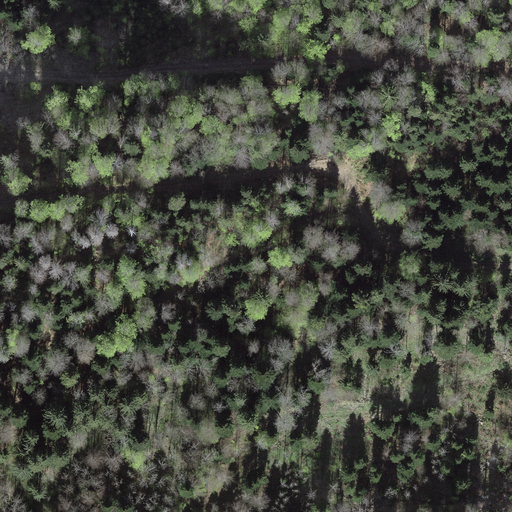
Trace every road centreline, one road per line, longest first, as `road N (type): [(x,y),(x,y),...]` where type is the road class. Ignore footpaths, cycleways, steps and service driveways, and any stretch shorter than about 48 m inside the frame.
road 1 (track): [(511,259),(378,240),(349,182),(327,167),(0,203)]
road 2 (track): [(0,71),(143,74),(343,58),(511,70)]
